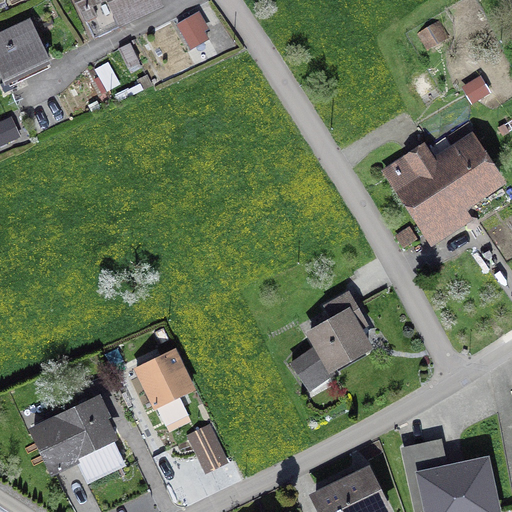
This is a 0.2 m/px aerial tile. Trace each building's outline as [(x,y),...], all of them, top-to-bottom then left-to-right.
[(118,25),(157,6),(154,0),(73,0),(92,41),(119,28),(118,25)] [(196,16),(178,26),(191,50),(209,40),(196,16)] [(438,23),(420,33),(429,48),(446,38),(438,23)] [(0,77),(3,83),(46,63),(28,24),(0,36),(0,77)] [(129,44),(120,49),(130,69),(139,64),(129,44)] [(479,78),(463,88),(473,103),(489,93),(479,78)] [(9,120),(0,123),(0,144),(1,146),(18,138),(9,120)] [(386,174),(423,231),(497,182),(471,142),(434,167),(423,150),(386,174)] [(401,248),(414,239),(408,230),(395,239),(401,248)] [(356,331),(364,326),(347,295),(324,308),(331,321),(309,334),(316,348),(290,366),(303,385),(328,368),(329,370),(366,349),(356,331)] [(176,351),(137,369),(153,404),(192,387),(176,351)] [(93,447),(110,438),(102,420),(104,419),(96,402),(69,415),(65,407),(44,417),(48,425),(32,433),(50,471),(94,450),(93,447)] [(208,469),(224,461),(210,429),(193,437),(208,469)] [(438,444),(409,451),(421,507),(429,505),(430,511),(485,511),(495,510),(485,463),(444,472),(438,444)] [(319,511),(381,511),(385,510),(367,473),(353,480),(350,473),(340,478),(343,485),(313,499),(319,511)]
